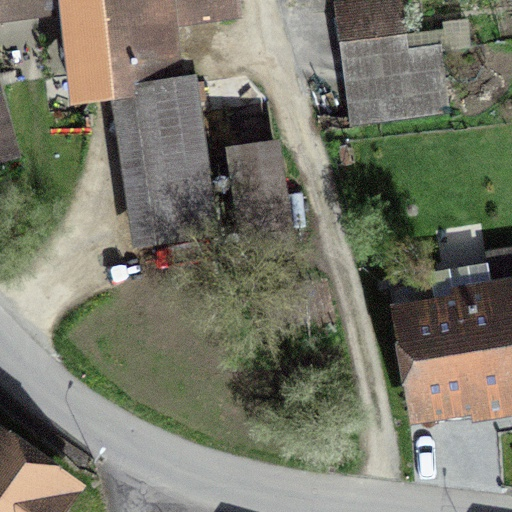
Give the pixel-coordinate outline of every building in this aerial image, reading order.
[(191,79),(166,82),(162,26),(224,22),(222,0),(0,0),(0,2),(33,0),(70,0),(78,100),(131,97),(141,240),(208,236),(191,79)] [(404,5),(333,12),(345,139),(451,128),(444,57),(409,61),(404,5)] [(0,77),(0,175),(24,169),(0,77)] [(291,248),(278,148),(235,154),(248,254),(291,248)] [(511,264),(396,283),(415,403),(511,387),(511,264)] [(0,511),(99,511),(108,500),(0,426),(0,511)]
